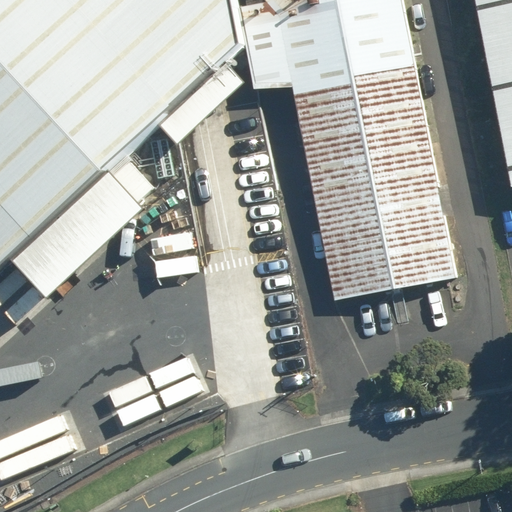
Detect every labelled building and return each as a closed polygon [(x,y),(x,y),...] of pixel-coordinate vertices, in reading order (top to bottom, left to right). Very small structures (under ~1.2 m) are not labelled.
[(0,0),(0,281),(247,50),(238,0),(0,0)] [(244,0),(248,4),(326,300),(456,278),(404,0),(244,0)] [(511,0),(476,0),(511,182),(511,0)] [(118,413),(124,427),(198,395),(192,380),(118,413)] [(0,442),(0,459),(71,430),(65,415),(0,442)] [(0,466),(0,469),(5,481),(79,450),(73,436),(0,466)]
